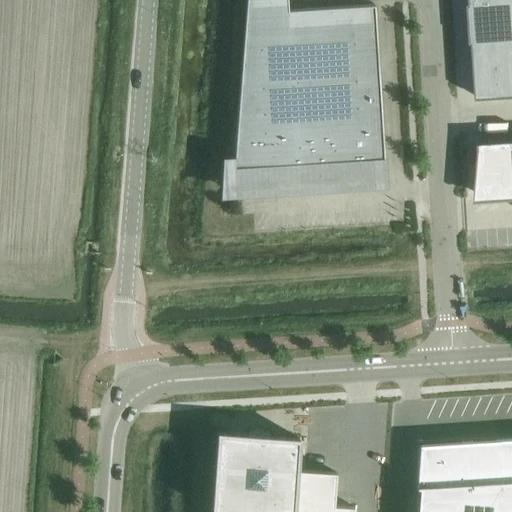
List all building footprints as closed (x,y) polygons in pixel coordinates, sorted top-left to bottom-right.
[(231,158),(233,194),(304,190),(303,182),(336,180),(336,183),(385,180),(374,4),(288,9),(287,0),(246,0),(234,158),(231,158)] [(511,0),(470,0),(476,98),(511,95),(511,0)] [(511,140),(478,142),(482,198),(511,196),(511,140)] [(214,511),(213,511),(353,511),(354,506),(334,505),(336,472),(297,469),(299,437),(267,435),(267,432),(250,431),(250,434),(218,432),(212,511),(214,511)] [(511,511),(511,438),(422,444),(417,511),(511,511)]
